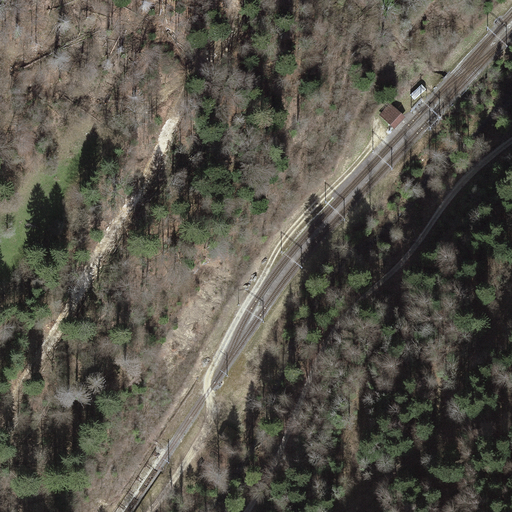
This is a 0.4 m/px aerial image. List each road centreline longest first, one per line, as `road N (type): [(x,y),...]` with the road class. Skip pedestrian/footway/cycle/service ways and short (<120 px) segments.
road 1 (track): [(0,419),(120,222),(189,80),(224,31),(231,0)]
road 2 (track): [(511,149),(455,188),(344,327),(252,511)]
road 3 (track): [(148,511),(203,429),(211,367),(282,239),(378,138)]
road 4 (track): [(342,511),(431,440),(465,374),(511,312)]
road 5 (track): [(338,180),(360,111),(439,0)]
